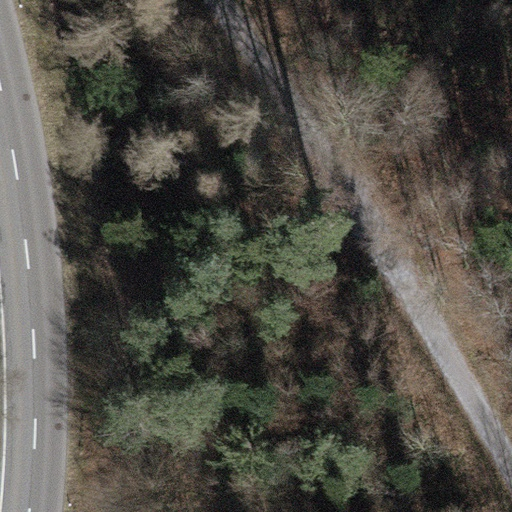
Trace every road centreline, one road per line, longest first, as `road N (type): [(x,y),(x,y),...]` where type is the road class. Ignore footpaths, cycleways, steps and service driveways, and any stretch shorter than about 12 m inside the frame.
road 1 (track): [(511,507),(209,0)]
road 2 (secondary): [(0,87),(19,172),(36,465),(28,511)]
